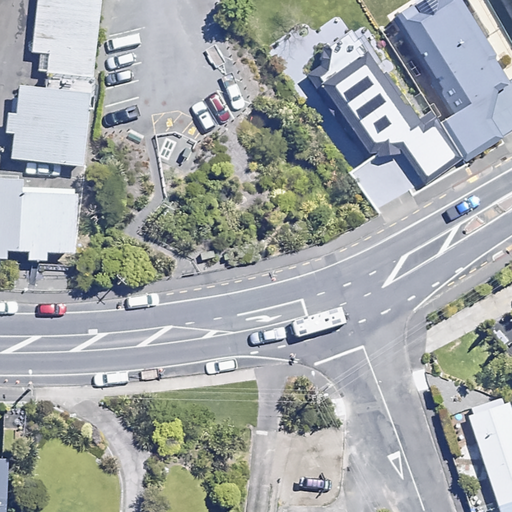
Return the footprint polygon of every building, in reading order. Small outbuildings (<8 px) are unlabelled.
[(84,90),(95,0),(32,0),(24,62),(42,65),(39,84),(84,90)] [(511,132),(511,77),(462,0),(440,0),(391,31),(472,158),(511,132)] [(294,99),(250,35),(225,52),(268,116),(294,99)] [(417,134),(363,59),(321,89),(372,160),(351,176),(378,214),(455,159),(430,125),(417,134)] [(120,88),(104,86),(101,126),(118,128),(120,88)] [(19,178),(0,176),(0,250),(70,255),(74,191),(18,188),(19,178)] [(511,511),(511,402),(510,397),(462,412),(494,511),(511,511)]
